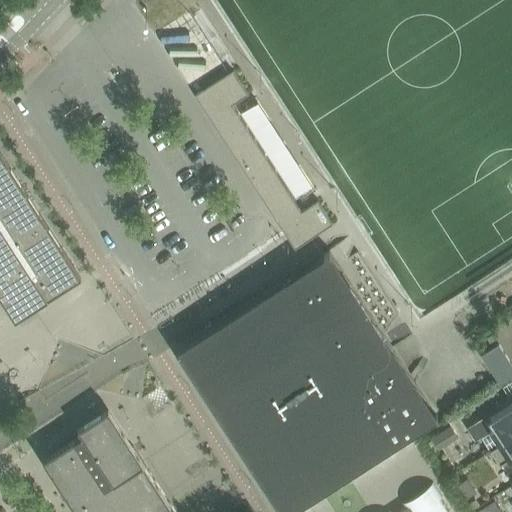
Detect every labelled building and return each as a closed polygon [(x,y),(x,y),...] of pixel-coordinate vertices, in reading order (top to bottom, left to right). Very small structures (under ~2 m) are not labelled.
[(202,88),(194,93),(283,230),(295,247),(311,236),(326,226),(333,222),(318,198),(313,202),(311,203),(301,209),(232,103),(244,95),(248,92),(233,68),(228,71),(220,77),(202,88)] [(0,293),(15,316),(81,274),(0,147),(0,293)] [(431,418),(431,417),(323,252),(284,283),(175,348),(281,511),(285,511),(387,441),(431,418)] [(498,343),(481,355),(487,365),(505,353),(498,343)] [(494,375),(511,363),(505,353),(487,365),(494,375)] [(501,385),(511,377),(511,364),(511,363),(494,375),(501,385)] [(491,429),(481,435),(490,449),(511,435),(511,399),(509,396),(508,397),(500,402),(503,407),(486,418),(493,428),(491,429)] [(111,415),(106,407),(77,426),(82,433),(43,457),(63,489),(77,511),(176,511),(141,457),(111,415)] [(431,437),(438,449),(458,436),(450,424),(431,437)] [(511,435),(490,449),(499,464),(511,456),(511,457),(511,435)] [(448,511),(439,498),(443,496),(436,486),(395,511),(448,511)] [(474,508),(482,503),(477,497),(470,502),(474,508)] [(493,499),(472,511),(498,511),(501,511),(493,499)]
